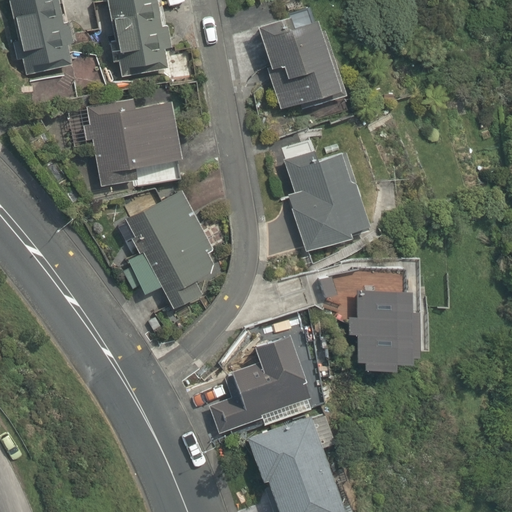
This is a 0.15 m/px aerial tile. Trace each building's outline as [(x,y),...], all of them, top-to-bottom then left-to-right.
[(13,41),(17,65),(24,64),(26,76),(70,69),(59,0),(10,0),(14,25),(26,24),(28,38),(13,41)] [(157,73),(147,0),(110,0),(115,33),(109,34),(114,65),(119,65),(121,78),(157,73)] [(350,101),(335,36),(291,46),(287,26),(266,31),(286,116),(350,101)] [(100,188),(131,185),(131,176),(183,171),(178,102),(94,109),(96,128),(87,129),(89,157),(98,156),(100,188)] [(321,155),(289,165),(299,199),(291,202),(307,255),(374,236),(353,165),(327,173),(321,155)] [(143,256),(131,261),(147,296),(167,287),(176,306),(225,284),(186,199),(129,225),(143,256)] [(378,368),(378,379),(446,384),(451,307),(368,301),(366,322),(361,321),(359,341),(365,341),(370,342),(368,367),(378,368)] [(300,344),(264,357),(268,368),(225,383),(232,401),(213,408),(223,436),(320,401),(300,344)] [(253,442),(268,490),(274,488),(281,511),(350,511),(322,420),(253,442)]
